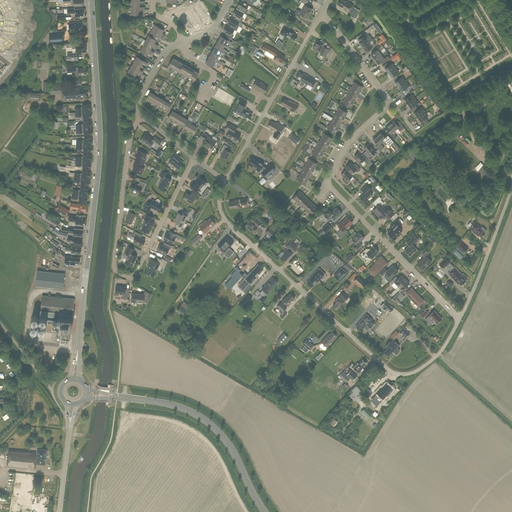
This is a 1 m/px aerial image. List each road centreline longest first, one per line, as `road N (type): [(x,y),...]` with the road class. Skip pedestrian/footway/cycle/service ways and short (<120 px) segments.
road 1 (residential): [(459,319),(433,359),(416,371),(392,372),(230,226),(218,203),(224,181)]
road 2 (secondary): [(77,352),(99,139),(89,0)]
road 3 (residential): [(325,184),(384,99),(321,11)]
road 4 (secondary): [(264,511),(214,427),(168,403),(112,396)]
road 5 (residential): [(224,181),(321,11)]
road 6 (residential): [(459,319),(325,184)]
road 7 (residential): [(114,272),(129,137),(140,116)]
road 8 (residential): [(114,272),(135,271),(192,157)]
road 9 (unclassified): [(459,319),(511,188)]
